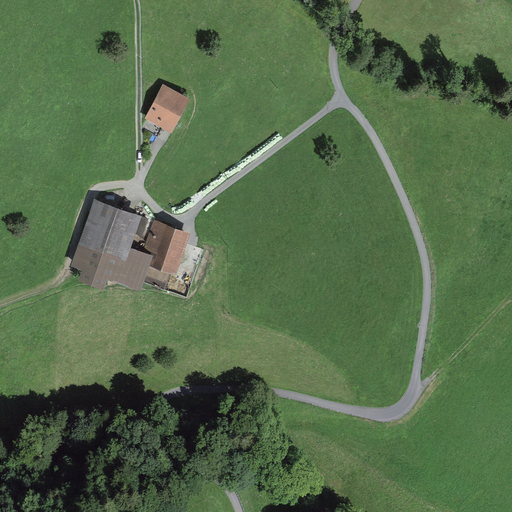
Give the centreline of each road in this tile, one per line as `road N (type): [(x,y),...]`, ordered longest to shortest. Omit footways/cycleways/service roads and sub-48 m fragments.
road 1 (unclassified): [(357,0),(335,45),(334,75),(382,153),(424,259),(413,387),(404,405),(383,414),(259,389),(194,391),(151,409),(140,426),(147,447),(212,473),(239,511)]
road 2 (track): [(141,173),(139,0)]
road 3 (track): [(410,397),(511,293)]
